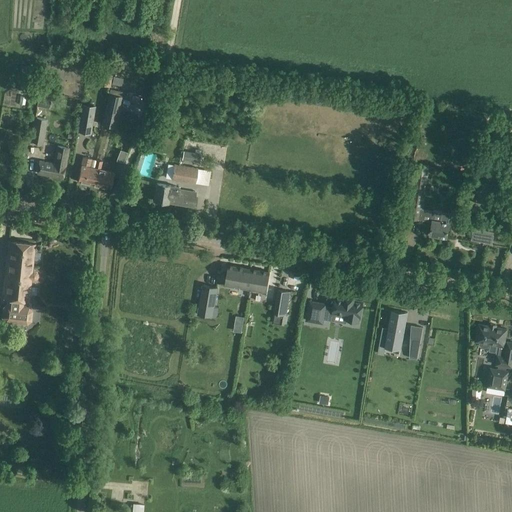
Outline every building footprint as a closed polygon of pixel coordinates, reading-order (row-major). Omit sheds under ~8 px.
[(31,86),(33,68),(24,67),(21,85),(31,86)] [(101,83),(110,86),(114,75),(105,72),(101,83)] [(115,75),(113,83),(122,85),(124,77),(115,75)] [(109,94),(103,120),(115,123),(121,97),(109,94)] [(49,107),(51,98),(39,95),(37,105),(49,107)] [(91,134),(95,106),(91,105),(86,105),(81,104),(77,132),(91,134)] [(43,143),(47,119),(35,117),(31,141),(43,143)] [(215,134),(215,133),(215,131),(214,129),(213,126),(211,124),(209,122),(206,120),(203,120),(200,120),(198,120),(195,121),(192,123),(191,124),(190,126),(188,128),(188,130),(187,133),(188,136),(188,139),(190,141),(191,143),(193,144),(195,146),(199,147),(200,147),(204,147),(206,146),(208,145),(211,143),(212,141),(214,139),(215,136),(215,134)] [(63,178),(65,168),(68,148),(57,146),(54,164),(39,161),(37,173),(63,178)] [(201,161),(202,154),(181,151),(180,157),(183,158),(201,161)] [(77,181),(91,184),(95,168),(94,168),(90,167),(91,158),(83,157),(79,171),(77,181)] [(102,161),(96,159),(94,168),(95,168),(91,184),(110,189),(114,172),(100,169),(102,161)] [(415,163),(406,217),(409,217),(421,220),(423,212),(423,208),(425,197),(424,197),(428,177),(429,165),(415,163)] [(198,168),(174,164),(171,179),(195,183),(198,168)] [(503,169),(496,168),(492,186),(498,188),(499,183),(501,183),(503,169)] [(193,206),(194,197),(195,192),(178,189),(179,187),(166,185),(156,183),(154,200),(168,202),(168,199),(176,200),(176,204),(193,206)] [(467,202),(466,207),(477,211),(479,205),(483,206),(485,197),(477,195),(476,198),(471,197),(467,202)] [(423,212),(421,220),(432,222),(431,225),(430,234),(447,237),(448,227),(449,223),(448,223),(450,213),(434,210),(433,214),(423,212)] [(473,240),(494,242),(495,231),(474,229),(473,240)] [(28,306),(28,301),(30,280),(33,281),(36,281),(39,278),(39,276),(39,273),(37,271),(35,270),(31,270),(34,244),(10,242),(5,298),(4,299),(8,299),(7,304),(3,307),(2,318),(5,322),(28,325),(32,321),(33,310),(30,306),(28,306)] [(228,265),(225,285),(241,288),(250,289),(251,281),(248,281),(250,269),(245,268),(228,265)] [(250,269),(248,281),(251,281),(250,289),(252,289),(266,292),(270,272),(250,269)] [(203,285),(198,314),(216,318),(218,307),(214,307),(217,287),(203,285)] [(274,313),(286,315),(290,292),(278,290),(274,313)] [(332,317),(333,313),(347,315),(346,320),(358,322),(359,318),(360,318),(363,302),(353,300),(354,297),(345,296),(344,298),(335,297),(333,307),(325,306),(326,304),(310,301),(307,320),(322,323),(324,316),(332,317)] [(407,312),(391,309),(388,328),(382,327),(380,341),(385,343),(385,345),(401,348),(407,312)] [(235,335),(243,335),(245,318),(237,317),(235,335)] [(479,324),(476,341),(480,341),(479,343),(480,345),(481,346),(482,347),(484,348),(486,348),(489,346),(489,345),(490,343),(499,345),(496,364),(498,364),(497,368),(506,370),(507,366),(511,366),(511,342),(504,341),(506,329),(490,326),(479,324)] [(410,344),(409,357),(417,359),(423,327),(411,325),(410,344)] [(290,347),(284,353),(287,356),(293,351),(290,347)] [(509,370),(490,367),(486,387),(506,390),(509,370)]
